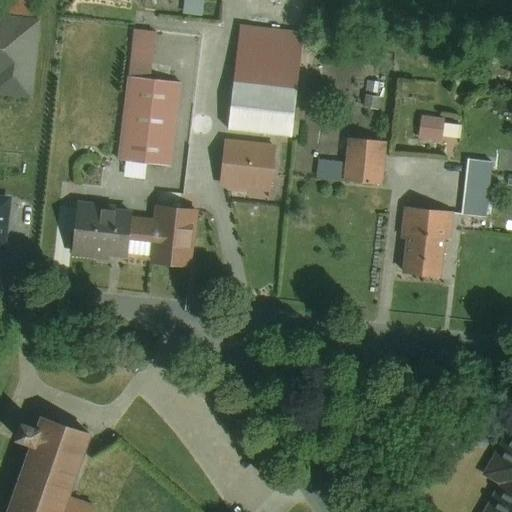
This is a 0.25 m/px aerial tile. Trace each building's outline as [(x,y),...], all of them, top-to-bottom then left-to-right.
[(203,15),(205,0),(184,0),(183,12),(203,15)] [(286,12),(287,0),(260,0),(259,8),(286,12)] [(38,22),(0,18),(0,94),(30,98),(38,22)] [(305,32),(241,25),(229,130),(293,138),(305,32)] [(151,80),(157,31),(133,28),(128,77),(151,80)] [(128,77),(118,160),(172,166),(181,83),(151,80),(128,77)] [(380,83),(367,81),(363,108),(380,110),(382,97),(378,97),(380,83)] [(445,118),(421,115),(419,137),(443,140),(445,118)] [(346,162),(344,180),(383,184),(388,142),(349,137),(346,162)] [(277,145),(225,139),(220,186),(272,191),(277,145)] [(346,162),(322,159),(320,177),(344,180),(346,162)] [(468,160),(463,213),(487,216),(492,163),(468,160)] [(0,248),(5,249),(11,197),(0,195),(0,248)] [(132,217),(133,211),(77,205),(71,253),(128,259),(132,217)] [(199,211),(157,206),(155,219),(132,217),(128,259),(192,266),(199,211)] [(454,212),(406,207),(403,237),(407,237),(403,273),(442,277),(446,240),(451,241),(454,212)] [(36,429),(19,424),(11,450),(27,456),(9,511),(90,511),(91,508),(69,501),(90,435),(39,420),(36,429)] [(511,511),(511,466),(484,511),(511,511)]
